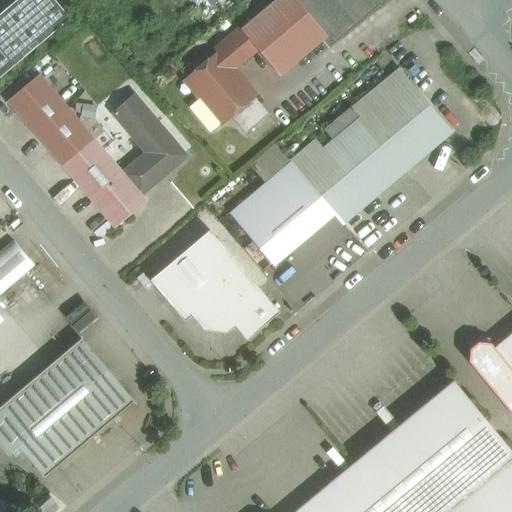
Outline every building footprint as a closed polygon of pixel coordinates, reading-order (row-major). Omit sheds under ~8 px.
[(53,0),(16,0),(0,14),(0,76),(69,18),(53,0)] [(296,0),(274,0),(240,29),(256,49),(279,76),(321,41),(327,36),(296,0)] [(378,0),(296,0),(327,36),(321,41),(328,48),(381,3),(378,0)] [(240,29),(215,51),(218,53),(185,81),(200,98),(194,102),(195,103),(193,105),(192,110),(208,129),(213,129),(215,127),(216,128),(231,116),(254,96),(255,95),(233,69),(256,49),(240,29)] [(362,118),(323,150),(315,141),(291,162),(330,208),(343,224),(345,222),(346,223),(353,216),(352,216),(354,214),(354,215),(362,209),(361,208),(434,147),(434,148),(442,141),(441,141),(442,139),(443,140),(450,134),(450,133),(452,131),(451,130),(452,130),(446,122),(445,123),(444,121),(438,113),(437,114),(399,69),(353,107),(362,118)] [(86,131),(39,76),(9,102),(55,157),(86,131)] [(186,156),(134,95),(113,113),(146,153),(122,174),(140,195),(186,156)] [(254,96),(231,116),(246,134),(269,114),(254,96)] [(86,131),(55,157),(63,166),(93,140),(86,131)] [(122,174),(93,140),(63,166),(115,227),(145,201),(122,174)] [(330,208),(291,162),(230,214),(269,260),(330,208)] [(284,311),(215,226),(150,278),(184,320),(194,313),(206,328),(227,330),(236,322),(250,339),(284,311)] [(14,241),(0,252),(0,294),(34,265),(14,241)] [(511,333),(495,348),(511,369),(511,333)] [(511,369),(495,348),(491,344),(489,343),(490,339),(480,338),(480,342),(478,342),(470,349),(469,362),(511,414),(511,369)] [(81,339),(0,407),(0,445),(8,456),(11,453),(15,458),(23,452),(44,477),(134,401),(81,339)] [(511,511),(511,452),(454,381),(295,511),(511,511)]
